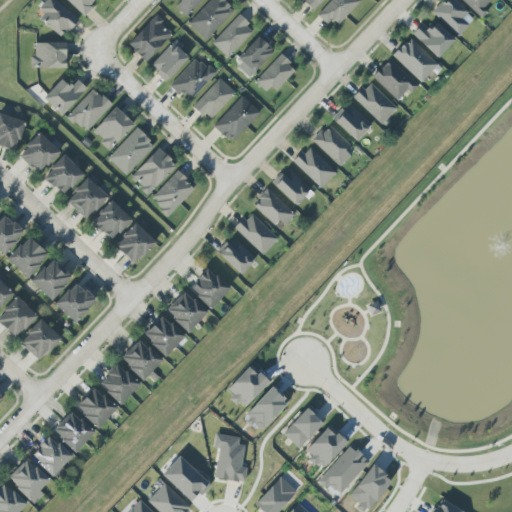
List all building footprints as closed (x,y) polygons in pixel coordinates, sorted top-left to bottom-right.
[(38,19),(43,13),(38,8),(45,0),(53,0),(78,20),(67,34),(64,31),(60,37),(38,19)] [(92,0),(89,4),(92,7),(83,16),(65,0),(92,0)] [(179,0),(200,0),(185,16),(175,7),(180,1),(179,0)] [(205,40),(187,23),(209,0),(223,0),(229,6),(227,8),(232,12),(205,40)] [(323,0),(313,11),(302,1),(302,0),(323,0)] [(338,24),(333,20),(330,23),(329,22),(326,25),(316,16),(330,0),(357,0),(359,1),(338,24)] [(447,0),(455,0),(467,12),(466,14),(472,20),(457,37),(430,12),(441,0),(445,0),(446,1),(447,0)] [(489,0),(483,7),(487,11),(480,18),(460,0),(489,0)] [(145,62),(132,50),(133,49),(128,44),(155,14),(162,21),(159,23),(171,35),(145,62)] [(227,58),(211,43),(238,14),(247,23),(245,26),(251,32),(227,58)] [(435,22),(453,40),(436,58),(411,34),(421,24),(426,28),(429,25),(431,26),(435,22)] [(253,73),(237,58),(260,34),(269,43),(267,45),(271,49),(270,51),(272,53),(253,73)] [(410,39),(437,65),(420,83),(391,55),(403,43),(405,44),(410,39)] [(64,43),(64,68),(29,68),(29,56),(34,56),(34,43),(64,43)] [(151,65),(171,43),(187,58),(164,82),(155,73),(157,71),(151,65)] [(275,91),(270,86),(265,92),(254,81),(280,54),(289,63),(287,65),(294,71),(275,91)] [(193,59),(198,64),(200,62),(206,68),(208,65),(216,73),(189,101),(181,94),(179,96),(168,86),(193,59)] [(371,77),(388,59),(417,86),(410,94),(406,90),(396,100),(371,77)] [(219,78),(234,93),(210,119),(204,113),(201,116),(192,107),(219,78)] [(42,98),(60,79),(65,84),(67,82),(70,85),(76,79),(86,89),(60,116),(42,98)] [(370,84),(396,108),(380,125),(352,97),(361,87),(364,90),(370,84)] [(91,89),(99,97),(101,95),(111,105),(86,131),(82,126),(80,128),(74,122),(72,125),(64,118),(91,89)] [(241,96),(259,113),(232,141),(228,137),(225,140),(212,127),(241,96)] [(348,105),(370,125),(355,141),(331,119),(340,108),(343,111),(348,105)] [(93,131),(114,107),(133,125),(109,151),(99,142),(102,139),(93,131)] [(1,147),(0,146),(0,114),(11,118),(1,147)] [(1,147),(11,118),(24,122),(18,140),(16,140),(13,151),(1,147)] [(329,126),(348,145),(343,150),(349,155),(339,166),(311,140),(320,130),(323,133),(329,126)] [(125,175),(107,158),(136,127),(150,140),(147,142),(152,146),(125,175)] [(28,165),(19,157),(27,148),(25,147),(38,133),(49,143),(28,165)] [(28,165),(49,143),(59,153),(46,166),(45,165),(37,173),(28,165)] [(131,176),(157,148),(170,160),(169,161),(174,166),(146,196),(140,190),(142,187),(131,176)] [(309,148),(335,173),(320,188),(291,161),(301,152),(303,154),(309,148)] [(51,186),(43,178),(51,170),(49,168),(62,154),(72,164),(51,186)] [(51,186),(72,164),(83,174),(70,188),(68,186),(60,195),(51,186)] [(288,169),(309,190),(294,206),(270,183),(280,173),(282,175),(288,169)] [(176,170),(186,179),(183,181),(192,190),(166,218),(159,211),(161,209),(155,202),(156,200),(152,196),(176,170)] [(76,210),(67,201),(75,193),(73,191),(86,178),(96,187),(76,210)] [(76,210),(96,187),(107,197),(94,211),(92,209),(84,218),(76,210)] [(254,206),(260,200),(257,197),(266,188),(293,214),(278,229),(254,206)] [(100,232),(91,224),(99,215),(97,214),(110,200),(120,210),(100,232)] [(100,232),(120,210),(131,220),(118,233),(116,232),(108,240),(100,232)] [(277,239),(262,254),(233,227),(242,218),(245,221),(251,214),(277,239)] [(12,224),(0,237),(0,218),(3,215),(12,224)] [(123,255),(114,247),(122,238),(121,237),(133,223),(144,233),(123,255)] [(0,237),(12,224),(21,232),(13,240),(15,242),(3,256),(0,253),(0,237)] [(123,255),(144,233),(154,243),(141,256),(140,255),(132,263),(123,255)] [(37,245),(16,268),(6,258),(19,244),(20,246),(28,237),(37,245)] [(216,252),(225,242),(228,245),(234,239),(255,259),(239,275),(216,252)] [(37,245),(46,253),(38,262),(40,263),(27,277),(16,268),(37,245)] [(60,268),(39,291),(29,281),(42,267),(43,269),(51,260),(60,268)] [(60,268),(69,276),(61,285),(63,286),(50,300),(39,291),(60,268)] [(197,279),(205,270),(213,278),(215,276),(229,289),(219,300),(197,279)] [(197,279),(219,300),(209,310),(195,297),(197,295),(188,287),(197,279)] [(85,291),(64,314),(54,304),(66,291),(68,292),(76,283),(85,291)] [(0,286),(2,284),(12,294),(0,306),(0,286)] [(85,291),(94,300),(86,308),(87,310),(75,324),(64,314),(85,291)] [(173,302),(182,293),(190,301),(192,299),(205,312),(195,323),(173,302)] [(4,329),(0,325),(0,316),(3,313),(2,311),(15,297),(25,307),(4,329)] [(173,302),(195,323),(186,333),(172,320),(173,318),(165,310),(173,302)] [(370,316),(368,311),(366,306),(376,302),(378,307),(380,312),(370,316)] [(4,329),(25,307),(35,317),(22,330),(21,329),(13,337),(4,329)] [(151,326),(160,318),(168,326),(170,324),(183,337),(173,347),(151,326)] [(29,351),(20,343),(28,335),(26,333),(39,319),(50,329),(29,351)] [(151,326),(173,347),(164,357),(150,345),(152,343),(143,335),(151,326)] [(29,351),(50,329),(60,339),(47,353),(46,351),(38,360),(29,351)] [(129,350),(137,341),(146,349),(147,347),(161,360),(151,371),(129,350)] [(129,350),(151,371),(141,381),(127,368),(129,366),(120,358),(129,350)] [(226,389),(249,365),(268,382),(245,406),(239,401),(235,405),(228,399),(232,394),(226,389)] [(107,375),(115,366),(124,374),(125,372),(139,385),(129,396),(107,375)] [(107,375),(129,396),(119,406),(106,393),(107,391),(99,383),(107,375)] [(245,414),(270,388),(286,403),(261,429),(253,422),(250,426),(245,421),(248,417),(245,414)] [(84,398),(92,389),(101,397),(102,395),(116,408),(106,419),(84,398)] [(84,398),(106,419),(96,429),(83,416),(84,414),(76,406),(84,398)] [(282,433),(304,409),(321,424),(299,448),(282,433)] [(61,421),(69,413),(77,421),(79,419),(92,432),(83,442),(61,421)] [(61,421),(83,442),(73,453),(59,440),(61,438),(52,430),(61,421)] [(305,450),(327,426),(346,443),(324,467),(317,461),(314,465),(307,459),(311,455),(305,450)] [(213,478),(219,449),(212,447),(215,434),(238,438),(237,445),(244,446),(240,466),(246,467),(243,481),(237,480),(236,483),(213,478)] [(39,445),(47,437),(56,445),(57,443),(71,456),(61,466),(39,445)] [(39,445),(61,466),(51,477),(37,464),(39,462),(30,454),(39,445)] [(339,494),(328,484),(324,488),(317,481),(349,445),(367,462),(339,494)] [(178,456),(210,486),(200,496),(197,494),(189,503),(160,476),(178,456)] [(16,470),(24,461),(32,469),(34,468),(48,481),(38,491),(16,470)] [(348,495),(372,464),(386,475),(384,477),(390,482),(367,510),(365,508),(361,511),(360,511),(355,507),(358,503),(348,495)] [(16,470),(38,491),(42,495),(32,505),(14,488),(16,487),(7,479),(16,470)] [(260,511),(253,505),(280,477),(295,492),(276,511),(260,511)] [(163,483),(189,507),(184,511),(157,511),(146,501),(163,483)] [(13,511),(0,499),(0,486),(2,484),(10,492),(12,491),(25,504),(17,511),(13,511)] [(0,511),(0,499),(13,511),(0,511)] [(127,511),(138,500),(150,511),(127,511)] [(440,500),(461,511),(430,511),(432,509),(435,510),(440,500)] [(288,511),(297,503),(306,511),(288,511)]
